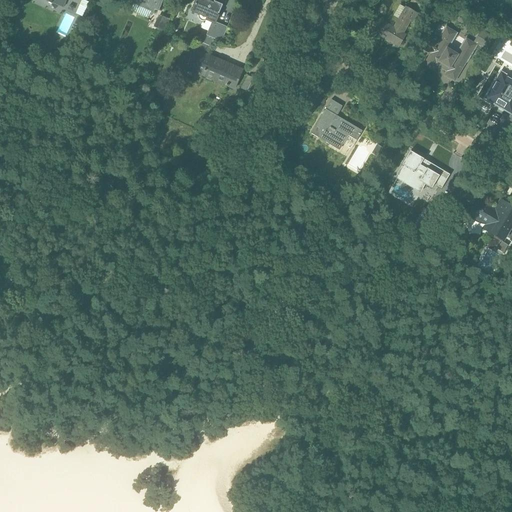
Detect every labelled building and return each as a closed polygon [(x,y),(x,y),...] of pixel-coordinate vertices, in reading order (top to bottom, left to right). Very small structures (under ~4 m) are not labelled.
[(161,3),(158,2),(158,0),(135,0),(134,2),(153,10),(154,8),(158,10),(161,3)] [(203,0),(195,0),(191,11),(198,14),(197,16),(197,17),(198,18),(199,20),(201,21),(202,21),(204,21),(206,20),(211,22),(206,35),(202,43),(211,46),(214,39),(221,42),(227,28),(214,23),(222,5),(209,0),(207,0),(207,2),(203,0)] [(393,28),(376,18),(370,29),(372,30),(369,33),(377,38),(379,34),(398,45),(405,34),(403,33),(410,20),(413,22),(418,14),(406,7),(393,28)] [(170,20),(162,17),(157,29),(164,32),(170,20)] [(446,75),(454,80),(465,62),(467,63),(476,47),(465,40),(456,56),(447,50),(456,35),(445,28),(436,44),(430,40),(425,49),(432,53),(428,60),(448,71),(446,75)] [(506,39),(499,35),(488,53),(495,58),(506,39)] [(477,36),(473,42),(480,47),(477,52),(484,56),(490,44),(477,36)] [(194,50),(187,69),(235,89),(243,70),(207,55),(211,46),(202,43),(198,41),(194,50)] [(488,94),(487,96),(488,98),(489,100),(499,106),(511,113),(511,111),(511,78),(501,72),(495,82),(488,94)] [(258,81),(255,80),(247,76),(241,90),(252,95),(258,81)] [(327,99),(322,96),(318,102),(323,105),(327,99)] [(337,115),(342,106),(331,99),(311,133),(328,143),(329,141),(338,147),(347,132),(358,139),(363,131),(337,115)] [(381,148),(376,145),(371,154),(376,157),(381,148)] [(450,175),(430,163),(429,163),(428,163),(427,164),(423,161),(424,159),(411,151),(403,165),(405,166),(398,178),(420,191),(424,184),(432,189),(435,184),(442,189),(450,175)] [(472,196),(468,202),(474,205),(469,214),(485,224),(482,228),(489,231),(502,239),(511,222),(511,207),(505,203),(499,199),(494,209),(477,200),(472,196)] [(428,235),(430,235),(439,219),(427,212),(417,228),(419,229),(416,234),(426,240),(428,235)]
